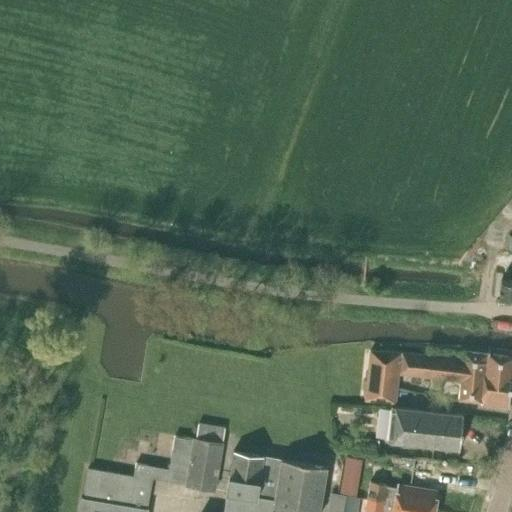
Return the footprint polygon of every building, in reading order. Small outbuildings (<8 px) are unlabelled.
[(511,280),(501,279),(499,295),(511,296),(511,280)] [(396,393),(398,378),(400,353),(370,350),(367,375),(365,400),(396,403),(396,393)] [(399,373),(453,380),(461,381),(459,400),(481,403),(481,404),(509,408),(511,369),(511,357),(486,354),(486,355),(464,352),(463,360),(456,359),(402,353),(399,373)] [(392,407),(388,441),(459,449),(463,414),(392,407)] [(196,428),(224,433),(225,426),(197,421),(196,428)] [(81,497),(78,511),(147,511),(148,508),(147,508),(152,477),(186,483),(185,485),(214,490),(222,443),(224,433),(196,428),(194,438),(193,438),(193,439),(174,436),(168,469),(136,463),(133,476),(89,468),(88,468),(83,497),(81,497)] [(318,511),(327,467),(233,450),(226,492),(275,500),(273,511),(276,511),(318,511)] [(358,479),(342,476),(339,494),(346,495),(355,497),(358,479)] [(370,481),(367,499),(433,510),(436,492),(398,485),(398,488),(386,486),(386,483),(370,481)] [(275,500),(226,492),(223,511),(276,511),(273,511),(275,500)] [(339,494),(332,493),(328,511),(342,511),(346,495),(339,494)] [(432,511),(433,510),(367,499),(365,511),(373,511),(432,511)]
